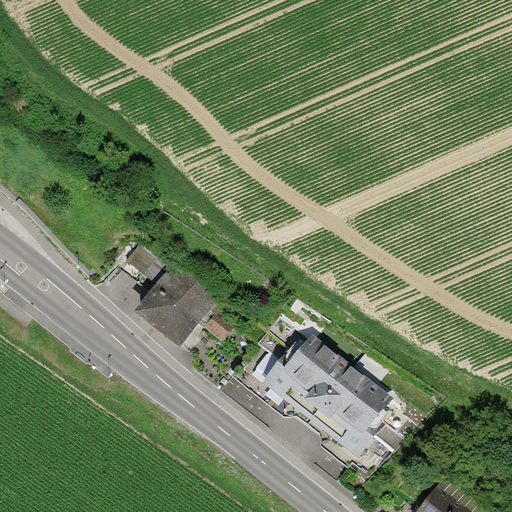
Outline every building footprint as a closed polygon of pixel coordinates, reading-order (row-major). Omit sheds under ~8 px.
[(157,286),(172,268),(141,244),(126,262),(157,286)] [(221,298),(176,263),(172,268),(157,286),(135,316),(180,351),(221,298)] [(235,325),(217,312),(205,328),(223,341),(235,325)] [(395,399),(313,335),(285,370),(278,365),(262,385),(359,461),(375,440),(367,434),(395,399)] [(469,511),(438,488),(419,511),(469,511)]
